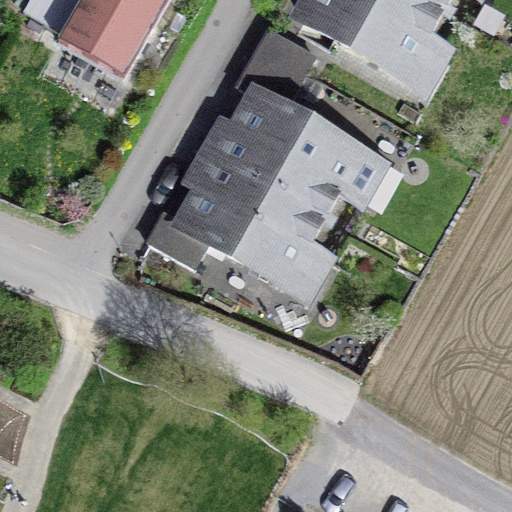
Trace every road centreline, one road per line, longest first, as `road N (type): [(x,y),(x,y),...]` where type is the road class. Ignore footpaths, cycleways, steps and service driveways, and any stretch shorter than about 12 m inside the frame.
road 1 (residential): [(69,290),(349,412),(511,503)]
road 2 (residential): [(239,0),(69,290)]
